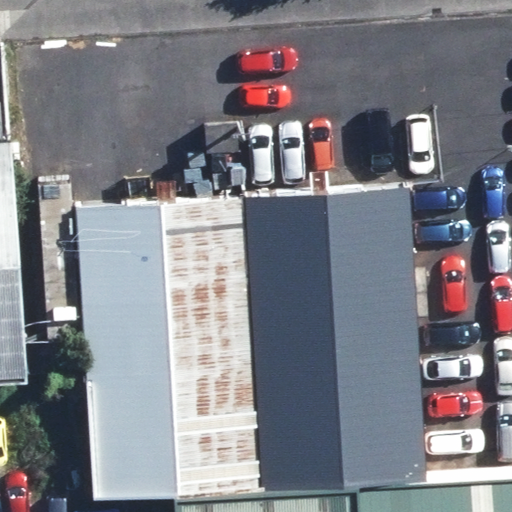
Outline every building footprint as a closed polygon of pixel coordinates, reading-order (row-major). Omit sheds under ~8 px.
[(0,384),(55,382),(42,136),(0,138),(0,384)] [(256,197),(264,492),(446,482),(431,189),(256,197)] [(256,197),(69,209),(84,501),(264,492),(256,197)] [(382,511),(511,511),(511,493),(382,500),(382,511)] [(382,511),(382,500),(203,509),(202,511),(382,511)]
